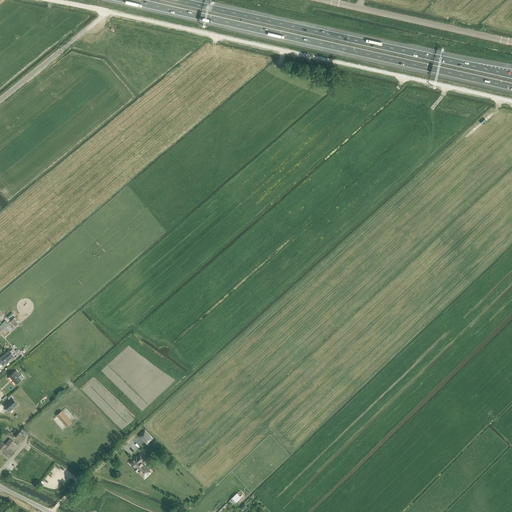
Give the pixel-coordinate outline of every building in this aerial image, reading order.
[(6,320),(3,323),(1,321),(0,322),(0,330),(5,336),(9,332),(5,328),(10,324),(6,320)] [(0,365),(1,364),(3,366),(14,356),(16,354),(13,349),(10,351),(9,350),(0,358),(0,365)] [(15,372),(9,376),(16,384),(23,378),(24,377),(21,374),(20,375),(19,376),(17,374),(19,373),(17,371),(15,372)] [(4,405),(9,411),(17,404),(12,398),(13,398),(11,395),(8,398),(10,400),(4,405)] [(61,412),(57,415),(67,427),(71,423),(61,412)] [(145,431),(140,437),(147,444),(152,438),(145,431)] [(21,442),(26,437),(20,432),(16,437),(21,442)] [(13,452),(9,448),(13,443),(14,443),(10,439),(6,444),(2,441),(0,443),(0,453),(1,455),(2,453),(9,458),(13,452)] [(136,457),(131,462),(130,463),(135,468),(145,478),(151,472),(141,462),(145,459),(140,454),(137,458),(136,457)] [(237,493),(232,498),(236,502),(241,498),(237,493)]
